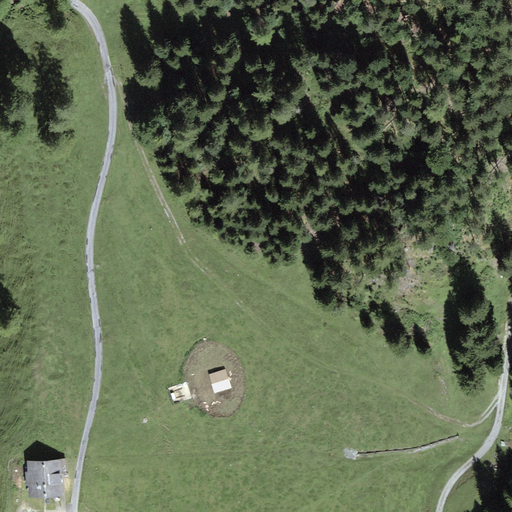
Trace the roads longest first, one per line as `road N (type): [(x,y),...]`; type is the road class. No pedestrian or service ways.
road 1 (track): [(105,65),(183,241),(268,328),(307,355),(458,423),(476,421),(502,392)]
road 2 (unclassified): [(66,0),(88,15),(100,37),(113,108),(90,239),(97,385),(74,511)]
road 3 (track): [(439,511),(452,481),(497,427),(511,324)]
